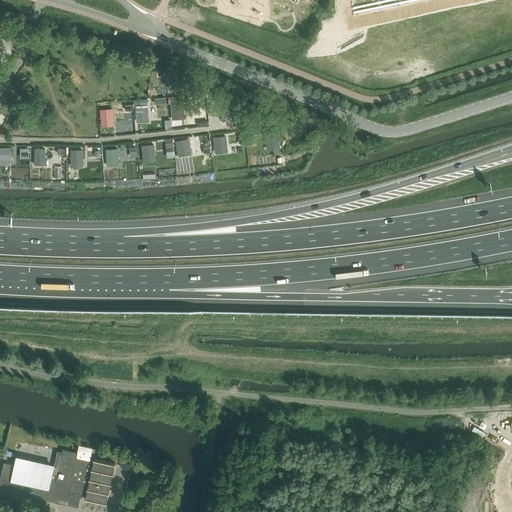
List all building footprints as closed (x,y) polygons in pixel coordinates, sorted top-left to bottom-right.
[(61,66),(87,66),(87,46),(61,46),(61,66)] [(121,82),(152,88),(157,68),(125,61),(121,82)] [(189,104),(172,106),(174,118),(191,116),(189,104)] [(153,108),(136,110),(137,122),(154,121),(153,108)] [(112,110),(100,111),(101,128),(114,127),(112,110)] [(265,130),(248,132),(250,144),(267,142),(265,130)] [(229,134),(212,136),(213,148),(230,146),(229,134)] [(193,138),(176,140),(177,152),(194,150),(193,138)] [(157,142),(140,144),(141,156),(158,154),(157,142)] [(121,146),(104,148),(105,160),(122,158),(121,146)] [(13,147),(0,147),(0,159),(13,160),(13,147)] [(50,148),(32,148),(32,160),(50,160),(50,148)] [(86,148),(69,148),(69,160),(86,160),(86,148)] [(0,480),(0,489),(48,501),(48,499),(49,499),(50,499),(53,498),(54,498),(54,499),(55,499),(56,500),(70,501),(69,505),(78,507),(81,494),(86,495),(85,499),(106,504),(107,501),(115,467),(116,464),(95,459),(94,461),(90,460),(93,447),(79,444),(78,452),(63,448),(62,451),(57,450),(54,467),(16,458),(14,465),(4,462),(0,480)] [(27,444),(25,456),(48,461),(51,449),(27,444)]
